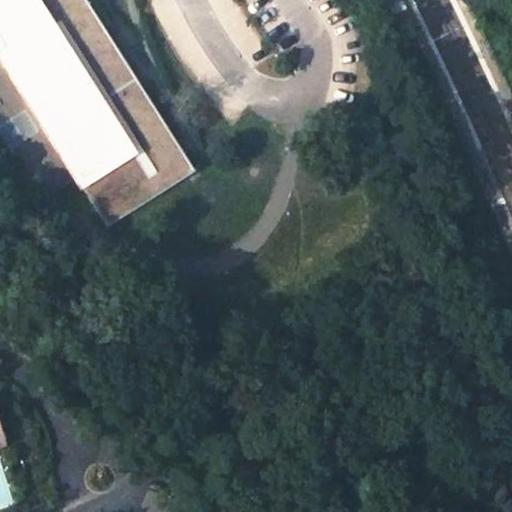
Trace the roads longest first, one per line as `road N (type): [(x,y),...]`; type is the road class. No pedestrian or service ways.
road 1 (residential): [(84,454),(0,350)]
road 2 (residential): [(84,454),(113,452),(129,477),(116,503),(81,501)]
